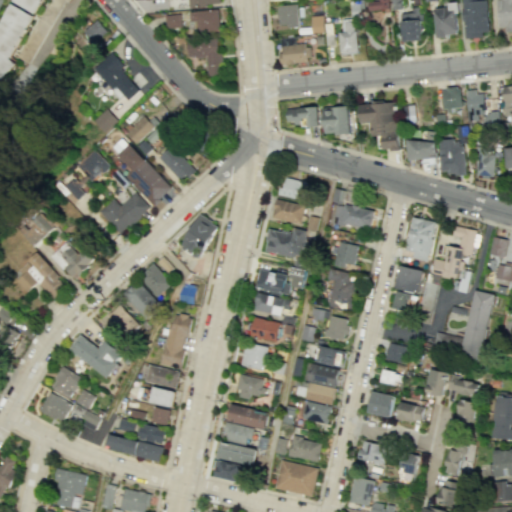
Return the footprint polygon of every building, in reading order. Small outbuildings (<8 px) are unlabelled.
[(13,0),(12,2),(36,13),(41,0),(13,0)] [(386,0),(378,0),(367,1),(368,10),(388,8),(386,0)] [(391,0),(392,9),(402,9),(401,0),(391,0)] [(461,0),(462,8),(461,8),(462,21),(463,21),(464,39),(483,37),(482,33),(489,32),(487,0),(461,0)] [(511,0),(495,0),(498,27),(505,27),(505,32),(511,31),(511,0)] [(433,8),(436,38),(446,37),(445,34),(456,33),(456,31),(455,13),(458,12),(457,1),(447,2),(448,6),(433,8)] [(31,15),(8,3),(0,18),(0,80),(1,81),(11,61),(8,59),(31,15)] [(277,6),(277,12),(276,12),(276,18),(278,18),(278,25),(286,24),(287,27),(298,26),(296,4),(277,6)] [(411,7),(412,13),(400,14),(402,41),(421,40),(420,20),(422,19),(422,14),(419,14),(419,7),(411,7)] [(222,31),(219,10),(190,13),(191,22),(198,21),(199,34),(222,31)] [(182,27),(181,14),(165,16),(167,29),(182,27)] [(312,32),(324,31),(323,15),(310,16),(312,32)] [(82,28),(92,42),(107,30),(97,17),(82,28)] [(352,18),(340,19),(342,31),(338,32),(340,52),(341,52),(341,54),(356,53),(356,51),(357,50),(355,30),(353,30),(352,18)] [(294,37),(278,38),(279,47),(280,47),(281,52),(277,53),(278,65),(293,63),(293,62),(307,61),(306,57),(310,57),(309,47),(305,47),(305,43),(295,44),(294,37)] [(208,76),(220,75),(220,71),(224,71),(223,53),(220,53),(219,39),(187,42),(189,57),(196,56),(197,58),(206,57),(208,76)] [(141,92),(121,69),(125,66),(113,51),(94,68),(113,89),(116,86),(128,100),(138,92),(139,94),(141,92)] [(502,87),(511,85),(511,120),(511,121),(511,116),(505,117),(502,87)] [(440,91),(445,90),(445,88),(460,86),(462,107),(442,109),(440,91)] [(484,111),(477,111),(478,117),(468,118),(465,91),(475,90),(476,94),(483,94),(484,111)] [(357,104),(359,122),(370,121),(371,136),(377,136),(378,148),(382,148),(382,149),(390,148),(391,151),(400,150),(395,101),(383,102),(383,101),(372,102),(372,103),(357,104)] [(284,108),(286,121),(293,121),(294,124),(301,124),(301,126),(306,125),(307,127),(319,126),(317,105),(284,108)] [(402,106),(413,105),(415,120),(404,121),(402,106)] [(321,108),(324,133),(335,132),(335,134),(350,133),(347,106),(321,108)] [(105,133),(119,121),(108,109),(94,120),(105,133)] [(497,111),(499,130),(485,131),(483,116),(489,116),(489,112),(497,111)] [(444,114),(445,126),(436,127),(435,115),(444,114)] [(198,148),(212,135),(194,115),(180,128),(198,148)] [(136,144),(155,127),(145,116),(127,134),(136,144)] [(458,128),(467,127),(469,142),(460,143),(458,128)] [(408,161),(421,159),(421,162),(428,161),(429,164),(437,163),(435,142),(436,132),(426,131),(425,142),(406,140),(408,161)] [(438,140),(454,138),(454,142),(459,141),(459,146),(463,146),(466,174),(454,175),(454,173),(447,174),(447,171),(441,172),(438,140)] [(172,187),(131,143),(119,155),(134,170),(127,176),(155,206),(162,200),(160,198),(172,187)] [(196,171),(173,146),(160,158),(183,183),(196,171)] [(493,176),(476,175),(478,151),(476,150),(476,146),(495,148),(493,176)] [(511,168),(505,169),(503,148),(511,147),(511,168)] [(92,182),(102,172),(103,174),(112,166),(96,149),(77,166),(92,182)] [(278,195),(304,201),(308,183),(286,178),(284,188),(280,187),(278,195)] [(85,193),(80,188),(84,184),(81,181),(80,182),(78,180),(75,182),(74,180),(67,187),(78,199),(85,193)] [(152,207),(137,191),(122,205),(115,198),(100,212),(121,233),(130,225),(131,226),(152,207)] [(277,198),(306,205),(301,224),(272,217),(277,198)] [(375,210),(346,205),(346,207),(338,205),(336,217),(339,218),(338,224),(347,226),(347,225),(371,229),(375,210)] [(219,226),(213,223),(214,221),(201,214),(181,248),(198,258),(201,256),(219,226)] [(34,247),(56,228),(44,215),(28,230),(23,224),(18,229),(34,247)] [(429,261),(438,222),(414,216),(406,248),(416,250),(414,258),(429,261)] [(477,231),(456,227),(455,235),(463,237),(461,247),(449,245),(446,259),(436,257),(433,273),(458,279),(460,271),(464,271),(466,261),(463,261),(465,253),(473,255),(477,231)] [(295,228),(294,234),(270,229),(267,241),(269,241),(267,251),(295,258),(296,255),(302,256),(308,231),(295,228)] [(491,253),(505,257),(509,240),(494,237),(491,253)] [(359,245),(340,241),(335,266),(346,268),(347,263),(355,265),(359,245)] [(95,258),(86,249),(80,254),(67,242),(52,256),(64,269),(66,268),(77,278),(90,265),(89,264),(95,258)] [(68,288),(59,278),(61,277),(37,252),(18,270),(23,275),(18,280),(28,291),(39,282),(56,300),(68,288)] [(169,274),(175,268),(164,256),(158,262),(169,274)] [(505,260),(504,263),(498,262),(495,276),(511,280),(511,265),(511,262),(505,260)] [(155,263),(173,283),(159,296),(140,276),(155,263)] [(396,288),(419,293),(424,270),(401,265),(396,288)] [(291,278),(294,278),(292,285),(303,288),(307,270),(293,267),(291,278)] [(357,300),(352,299),(357,274),(331,268),(328,279),(335,280),(330,306),(354,311),(357,300)] [(257,287),(275,291),(274,294),(282,296),(283,292),(290,294),(292,285),(290,285),(290,282),(288,282),(289,275),(261,269),(257,287)] [(138,280),(123,294),(148,320),(163,306),(138,280)] [(183,281),(198,284),(195,303),(180,301),(183,281)] [(476,290),(496,294),(481,362),(461,357),(476,290)] [(397,291),(393,308),(416,313),(419,296),(397,291)] [(255,309),(284,316),(286,307),(291,308),(293,300),(258,292),(255,309)] [(141,325),(123,303),(99,323),(110,336),(125,323),(132,332),(141,325)] [(0,308),(2,305),(14,313),(8,322),(0,316),(0,308)] [(313,307),(330,310),(328,318),(323,317),(323,319),(315,317),(315,314),(312,313),(313,307)] [(190,315),(181,313),(180,315),(176,314),(175,320),(172,319),(163,364),(182,368),(185,350),(184,350),(186,337),(189,338),(193,318),(189,317),(190,315)] [(349,319),(333,315),(329,329),(327,329),(326,335),(344,340),(345,334),(349,335),(351,326),(347,325),(349,319)] [(252,337),(278,343),(282,323),(256,317),(252,337)] [(21,331),(2,320),(0,323),(0,357),(4,359),(21,331)] [(304,323),(315,326),(312,340),(301,338),(304,323)] [(74,348),(109,376),(120,361),(118,360),(123,353),(105,340),(98,349),(82,337),(74,348)] [(247,341),(269,346),(264,370),(241,365),(247,341)] [(402,363),(404,355),(409,357),(412,348),(389,342),(387,351),(390,351),(388,359),(402,363)] [(318,344),(347,351),(343,368),(315,362),(318,344)] [(337,387),(341,369),(309,362),(305,380),(337,387)] [(177,388),(181,371),(150,365),(147,381),(177,388)] [(70,398),(83,378),(64,366),(60,374),(59,373),(55,378),(57,379),(53,387),(70,398)] [(395,385),(397,378),(402,380),(403,375),(397,373),(398,372),(385,369),(382,381),(395,385)] [(443,396),(448,373),(432,369),(426,392),(443,396)] [(240,373),(237,389),(241,390),(239,397),(250,399),(251,394),(260,396),(261,393),(267,395),(269,387),(263,386),(265,378),(240,373)] [(479,395),(473,394),(472,397),(454,393),(455,390),(448,389),(452,374),(459,375),(458,379),(481,384),(479,395)] [(333,405),(337,388),(310,382),(306,399),(333,405)] [(176,391),(154,386),(154,389),(145,387),(142,399),(172,407),(176,391)] [(89,409),(97,396),(84,389),(76,402),(89,409)] [(390,417),(395,395),(373,391),(369,412),(390,417)] [(40,411),(57,420),(58,417),(64,421),(72,407),(50,394),(40,411)] [(511,439),(511,397),(496,396),(493,438),(511,439)] [(478,403),(462,399),(458,417),(475,421),(478,403)] [(329,424),(333,406),(307,401),(303,418),(329,424)] [(414,422),(415,420),(422,422),(425,407),(401,401),(397,418),(414,422)] [(258,410),(233,404),(229,421),(267,429),(270,415),(257,412),(258,410)] [(285,404),(295,406),(292,422),(282,420),(285,404)] [(103,419),(81,406),(76,414),(86,420),(83,424),(95,431),(103,419)] [(155,406),(151,422),(167,425),(171,410),(155,406)] [(147,412),(132,409),(130,416),(145,420),(147,412)] [(135,433),(137,421),(122,418),(119,430),(135,433)] [(227,422),(225,432),(228,433),(226,441),(247,445),(248,438),(253,439),(255,428),(227,422)] [(167,428),(141,423),(138,438),(164,444),(167,428)] [(161,461),(165,446),(111,434),(110,440),(106,439),(105,445),(107,445),(107,448),(161,461)] [(259,434),(269,436),(266,449),(261,448),(262,446),(257,444),(259,434)] [(319,462),(323,444),(304,439),(304,437),(294,435),(290,456),(319,462)] [(278,437),(275,452),(286,454),(289,439),(278,437)] [(386,465),(359,459),(361,448),(363,448),(364,440),(384,444),(382,453),(388,454),(386,465)] [(258,449),(222,441),(218,458),(254,466),(258,449)] [(467,445),(453,441),(451,449),(465,452),(467,445)] [(511,448),(494,450),(495,464),(480,465),(481,477),(496,476),(496,478),(511,476),(511,448)] [(447,473),(458,475),(460,468),(462,469),(464,460),(461,459),(463,452),(453,449),(451,458),(449,457),(447,465),(449,465),(447,473)] [(413,486),(420,455),(405,451),(398,483),(413,486)] [(0,498),(7,488),(9,489),(20,472),(14,468),(18,462),(7,454),(0,464),(0,498)] [(215,458),(213,467),(216,468),(214,477),(239,483),(240,480),(245,482),(249,466),(215,458)] [(314,497),(320,469),(282,460),(276,489),(314,497)] [(73,508),(76,493),(83,495),(88,475),(57,468),(55,479),(59,481),(58,488),(61,489),(57,504),(73,508)] [(370,506),(376,481),(355,476),(349,502),(370,506)] [(490,503),(511,501),(511,482),(507,483),(507,481),(489,482),(490,503)] [(117,486),(107,484),(102,507),(112,510),(117,486)] [(444,487),(460,490),(456,507),(438,503),(441,491),(443,492),(444,487)] [(122,509),(139,511),(145,511),(147,506),(151,507),(153,493),(126,488),(122,509)] [(370,511),(393,511),(395,506),(373,500),(370,511)]
